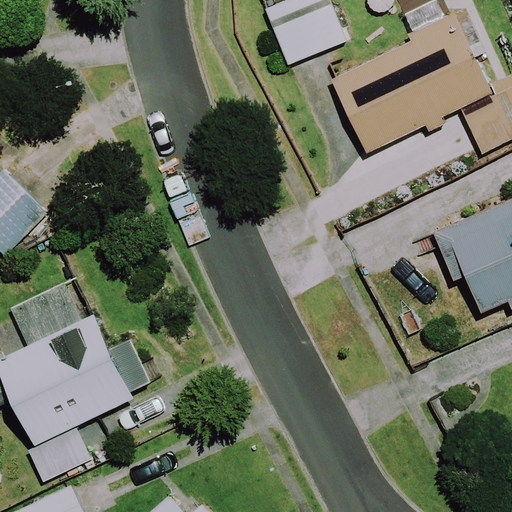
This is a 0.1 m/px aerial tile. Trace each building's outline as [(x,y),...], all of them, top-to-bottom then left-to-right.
[(350,43),(332,0),(293,0),(268,11),(292,68),(350,43)] [(495,94),(450,0),(442,0),(406,18),(418,44),(336,83),(369,154),(495,94)] [(511,144),(511,90),(465,112),(486,157),(511,144)] [(47,217),(7,175),(0,181),(0,246),(8,254),(47,217)] [(511,204),(438,233),(457,284),(472,279),(485,314),(511,303),(511,204)] [(87,322),(69,285),(15,312),(33,348),(0,364),(0,366),(39,445),(31,450),(48,485),(101,459),(85,425),(159,388),(136,342),(119,351),(102,315),(87,322)] [(88,511),(75,485),(20,511),(88,511)] [(187,511),(173,495),(153,511),(187,511)]
